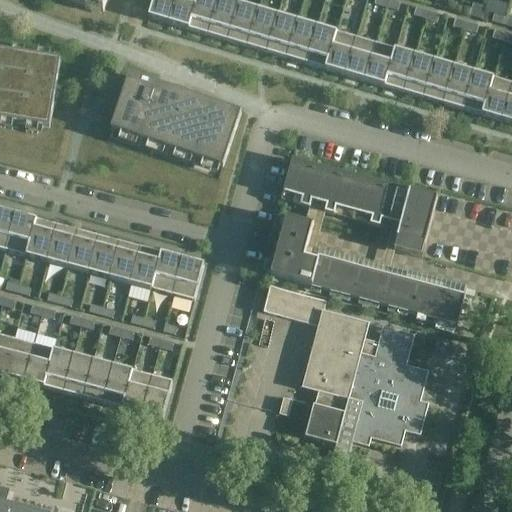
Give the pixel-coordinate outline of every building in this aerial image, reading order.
[(64,0),(104,14),(108,0),(64,0)] [(169,26),(177,0),(154,0),(149,21),(169,26)] [(189,32),(198,0),(177,0),(169,26),(189,32)] [(219,2),(213,0),(198,0),(189,32),(209,38),(219,2)] [(387,10),(389,2),(381,0),(376,0),(375,7),(387,10)] [(449,3),(438,0),(437,0),(435,8),(447,11),(449,3)] [(228,44),(239,7),(219,2),(209,38),(228,44)] [(389,2),(387,10),(398,13),(400,5),(389,2)] [(485,9),(473,5),(470,17),(482,21),(485,9)] [(248,49),(259,13),(239,7),(228,44),(248,49)] [(425,21),(427,13),(416,10),(414,18),(425,21)] [(248,49),(267,55),(278,19),(259,13),(248,49)] [(427,13),(425,21),(437,25),(440,17),(427,13)] [(494,16),(492,24),(504,27),(506,20),(494,16)] [(287,61),(297,24),(278,19),(267,55),(287,61)] [(465,33),(467,25),(456,21),(453,29),(465,33)] [(306,67),(317,30),(297,24),(287,61),(306,67)] [(467,25),(465,33),(477,36),(479,28),(467,25)] [(306,67),(325,72),(336,36),(317,30),(306,67)] [(492,41),(504,44),(506,36),(495,33),(492,41)] [(336,36),(325,72),(346,78),(356,42),(336,36)] [(356,42),(346,78),(365,84),(376,47),(356,42)] [(365,84),(385,90),(396,53),(376,47),(365,84)] [(0,123),(50,131),(61,63),(0,53),(0,123)] [(414,59),(396,53),(385,90),(404,95),(414,59)] [(424,101),(434,65),(414,59),(404,95),(424,101)] [(434,65),(424,101),(443,107),(454,70),(434,65)] [(463,112),(473,76),(454,70),(443,107),(463,112)] [(473,76),(463,112),(482,118),(493,82),(473,76)] [(130,77),(111,132),(169,151),(222,169),(240,115),(222,109),(220,114),(183,101),(148,90),(150,84),(130,77)] [(511,87),(493,82),(482,118),(502,124),(511,88),(511,87)] [(511,88),(502,124),(511,126),(511,88)] [(292,162),(283,196),(302,201),(300,209),(310,211),(312,203),(327,207),(325,215),(334,218),(336,210),(372,220),(370,227),(380,230),(382,222),(401,227),(394,253),(422,260),(438,201),(292,162)] [(0,213),(0,252),(6,254),(16,218),(0,213)] [(37,223),(16,218),(6,254),(27,260),(37,223)] [(457,328),(467,291),(408,275),(406,282),(319,259),(317,264),(300,259),(302,252),(308,253),(314,228),(287,221),(272,279),(457,328)] [(27,260),(48,265),(57,229),(37,223),(27,260)] [(78,234),(57,229),(48,265),(68,271),(78,234)] [(68,271),(89,277),(99,240),(78,234),(68,271)] [(120,245),(99,240),(89,277),(110,282),(120,245)] [(110,282),(131,288),(141,251),(120,245),(110,282)] [(142,251),(141,251),(131,288),(152,293),(159,267),(162,257),(142,251)] [(173,299),(183,262),(163,257),(162,257),(159,267),(152,293),(173,299)] [(204,268),(183,262),(173,299),(195,305),(204,268)] [(6,293),(17,296),(19,288),(8,285),(6,293)] [(31,291),(19,288),(17,296),(29,299),(31,291)] [(263,314),(318,328),(322,313),(324,303),(270,288),(269,293),(263,314)] [(47,304),(59,307),(61,299),(49,296),(47,304)] [(59,307),(71,310),(73,302),(61,299),(59,307)] [(6,301),(4,309),(14,312),(16,304),(6,301)] [(91,307),(89,315),(101,318),(103,310),(91,307)] [(32,308),(30,316),(43,320),(45,312),(32,308)] [(101,318),(113,321),(115,313),(103,310),(101,318)] [(45,312),(43,320),(54,323),(56,315),(45,312)] [(366,342),(370,327),(322,313),(318,328),(302,389),(318,394),(314,408),(313,407),(304,440),(336,448),(333,459),(340,461),(348,463),(353,445),(371,450),(373,442),(403,450),(407,435),(422,439),(430,407),(421,404),(428,375),(406,369),(414,338),(383,330),(379,346),(366,342)] [(142,329),(144,321),(133,318),(131,326),(142,329)] [(82,330),(84,322),(72,319),(70,327),(82,330)] [(156,324),(144,321),(142,329),(154,332),(156,324)] [(95,325),(84,322),(82,330),(93,333),(95,325)] [(163,335),(175,338),(177,330),(165,327),(163,335)] [(122,341),(124,333),(111,329),(109,337),(122,341)] [(135,336),(124,333),(122,341),(132,344),(135,336)] [(14,343),(0,339),(0,378),(5,380),(14,343)] [(160,351),(162,343),(150,340),(148,348),(160,351)] [(34,349),(14,343),(5,380),(24,385),(34,349)] [(174,346),(162,343),(160,351),(172,354),(174,346)] [(44,391),(54,354),(34,349),(24,385),(44,391)] [(74,359),(54,354),(44,391),(64,396),(74,359)] [(93,364),(74,359),(64,396),(83,401),(93,364)] [(93,364),(83,401),(103,406),(113,370),(93,364)] [(125,373),(113,370),(103,406),(123,412),(128,394),(133,375),(125,373)] [(133,375),(128,394),(123,412),(143,417),(147,399),(152,380),(133,375)] [(171,385),(152,380),(147,399),(143,417),(163,422),(173,385),(171,385)] [(284,399),(279,416),(288,418),(293,402),(284,399)] [(0,511),(40,511),(0,501),(0,511)]
